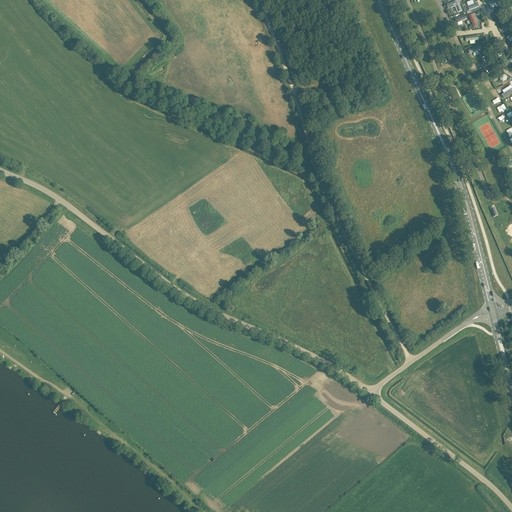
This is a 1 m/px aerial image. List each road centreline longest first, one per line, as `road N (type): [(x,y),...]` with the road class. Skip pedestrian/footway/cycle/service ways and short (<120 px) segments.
road 1 (unclassified): [(371,390),(200,305),(59,199),(0,170)]
road 2 (track): [(257,0),(317,181),(410,362)]
road 3 (primary): [(492,312),(462,196),(381,0)]
road 4 (unclassified): [(511,508),(371,390)]
road 5 (unclassified): [(371,390),(492,312)]
